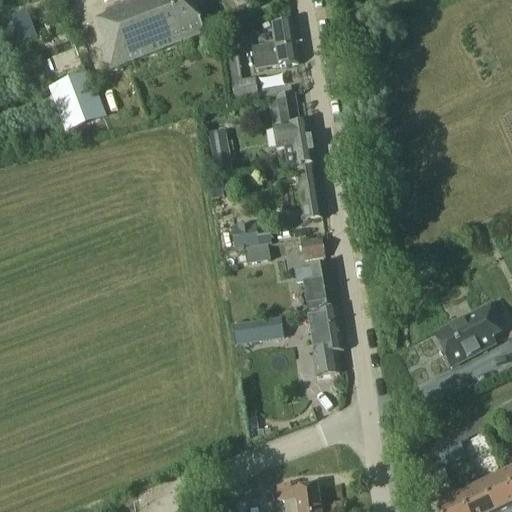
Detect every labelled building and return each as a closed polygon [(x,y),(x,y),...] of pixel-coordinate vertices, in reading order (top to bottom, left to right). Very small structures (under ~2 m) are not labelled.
[(191,0),(144,0),(108,14),(128,66),(205,37),(191,0)] [(3,25),(14,53),(37,44),(26,16),(3,25)] [(299,67),(292,26),(273,29),(276,47),(252,51),(256,74),(299,67)] [(240,65),(230,66),(235,105),(259,102),(256,81),(243,83),(242,83),(240,65)] [(102,119),(86,78),(51,92),(66,133),(102,119)] [(308,126),(300,128),(296,97),(274,100),(274,101),(258,104),(258,106),(269,105),(273,133),(275,133),(278,151),(284,150),(288,171),(296,169),(314,166),(308,126)] [(216,173),(232,170),(226,135),(209,138),(216,173)] [(315,172),(298,174),(304,214),(306,225),(323,222),(322,211),(315,172)] [(210,193),(212,203),(225,200),(223,190),(210,193)] [(269,231),(257,233),(256,229),(232,232),(236,253),(271,247),(269,231)] [(322,241),(301,244),(304,265),(325,262),(322,241)] [(297,286),(305,284),(310,313),(336,309),(330,269),(295,274),(297,286)] [(308,318),(314,357),(313,357),(317,382),(342,377),(338,356),(344,355),(337,313),(308,318)] [(495,347),(478,315),(434,338),(451,370),(495,347)] [(237,349),(261,345),(258,327),(235,331),(237,349)] [(481,423),(485,432),(509,420),(504,411),(481,423)] [(481,423),(458,435),(463,445),(485,432),(481,423)] [(434,447),(439,457),(463,445),(458,435),(434,447)] [(418,472),(429,472),(431,475),(445,468),(439,457),(434,447),(426,451),(417,453),(418,472)] [(482,489),(493,511),(502,511),(511,507),(511,493),(504,478),(482,489)] [(299,485),(275,488),(277,505),(285,504),(286,511),(321,511),(318,489),(299,491),(299,485)] [(460,500),(465,511),(493,511),(482,489),(460,500)] [(465,511),(460,500),(437,511),(436,511),(465,511)]
